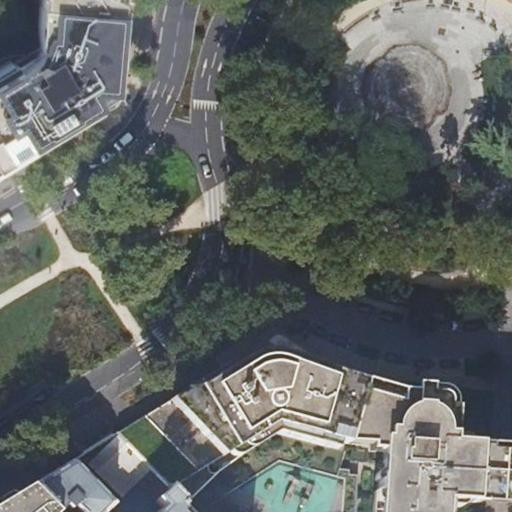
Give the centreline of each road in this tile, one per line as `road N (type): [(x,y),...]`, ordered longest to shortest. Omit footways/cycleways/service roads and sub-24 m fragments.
road 1 (residential): [(511,337),(433,343),(368,329),(296,298),(226,250)]
road 2 (secondary): [(0,451),(148,348),(199,295),(226,250)]
road 3 (secondary): [(139,130),(0,219)]
road 4 (secondary): [(207,153),(206,84),(238,0)]
road 5 (secondary): [(170,0),(160,92),(139,130)]
